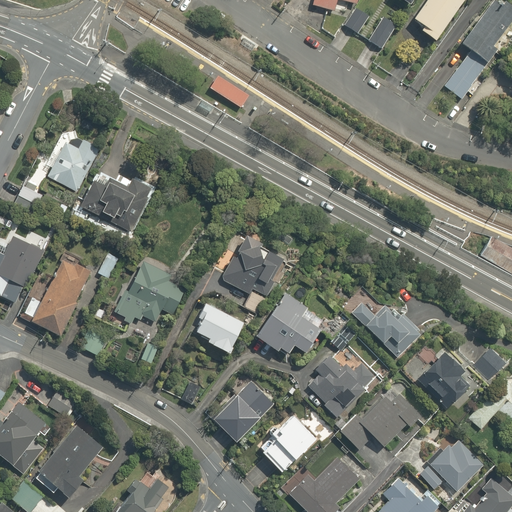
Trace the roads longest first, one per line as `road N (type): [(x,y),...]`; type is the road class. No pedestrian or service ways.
road 1 (secondary): [(511,299),(55,49)]
road 2 (residential): [(511,156),(374,97),(224,0)]
road 3 (residential): [(0,333),(158,410),(186,431),(230,492)]
road 4 (residential): [(55,49),(0,159)]
